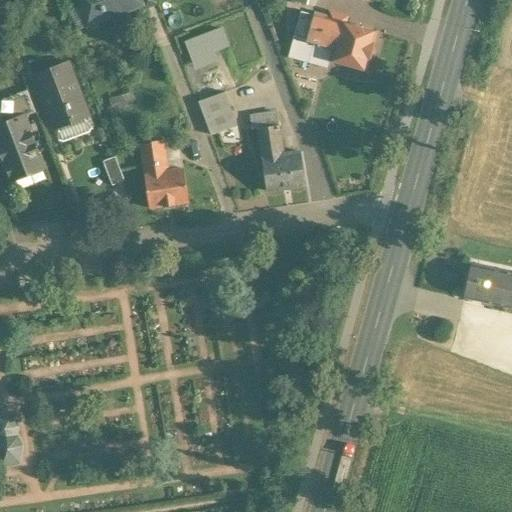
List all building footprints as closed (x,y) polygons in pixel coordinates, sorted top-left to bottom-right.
[(77,0),(88,27),(143,6),(141,0),(77,0)] [(156,0),(141,0),(143,6),(144,10),(158,5),(156,0)] [(313,15),(302,12),(290,56),(328,66),(330,60),(333,48),(323,46),(324,41),(308,36),(313,15)] [(346,18),(330,13),(328,19),(313,15),(308,36),(324,41),(323,46),(333,48),(341,22),(345,23),(346,18)] [(345,23),(341,22),(333,48),(330,60),(367,71),(377,33),(345,23)] [(194,60),(208,95),(221,90),(207,55),(194,60)] [(67,62),(34,75),(54,129),(88,116),(67,62)] [(27,90),(0,100),(0,119),(2,124),(24,116),(24,117),(36,112),(27,90)] [(225,92),(199,102),(211,135),(237,126),(225,92)] [(132,93),(121,96),(123,103),(124,104),(135,100),(132,93)] [(123,103),(112,106),(114,117),(126,115),(124,104),(123,103)] [(277,113),(250,117),(252,130),(258,129),(279,125),(277,113)] [(2,124),(0,124),(0,154),(10,181),(44,168),(24,117),(24,116),(2,124)] [(88,116),(54,129),(58,140),(63,142),(90,132),(92,128),(88,116)] [(279,125),(258,129),(261,148),(282,144),(279,125)] [(163,140),(140,144),(145,175),(168,171),(164,149),(163,140)] [(283,155),(282,144),(261,148),(262,158),(261,158),(267,191),(306,185),(301,152),(283,155)] [(164,149),(168,171),(183,169),(180,146),(164,149)] [(116,160),(104,164),(113,189),(125,184),(116,160)] [(168,171),(145,175),(150,209),(188,203),(183,169),(168,171)] [(464,299),(511,308),(511,273),(471,265),(464,299)] [(0,462),(2,467),(20,465),(22,445),(16,434),(19,422),(10,412),(0,413),(0,462)]
